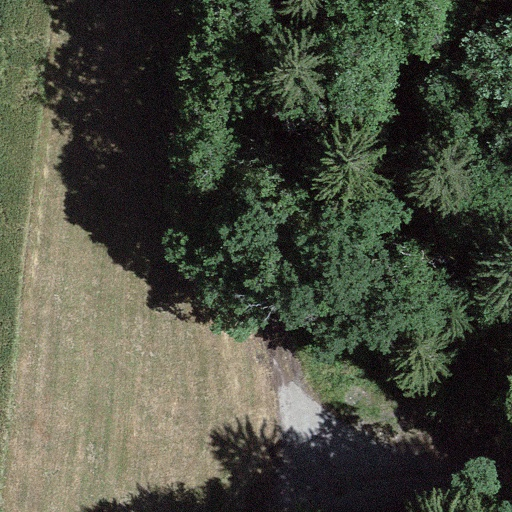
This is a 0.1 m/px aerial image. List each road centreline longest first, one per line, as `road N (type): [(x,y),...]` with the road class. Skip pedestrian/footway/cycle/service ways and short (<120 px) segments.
road 1 (track): [(308,483),(207,0)]
road 2 (track): [(290,511),(308,483),(450,471),(511,490)]
